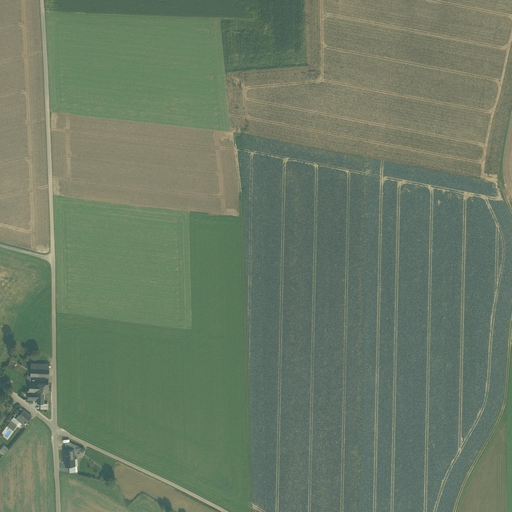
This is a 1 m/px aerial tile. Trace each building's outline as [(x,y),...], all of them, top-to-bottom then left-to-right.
[(30,376),(49,376),(49,368),(43,368),(34,368),(34,364),(31,363),(30,376)] [(22,394),(27,399),(28,392),(25,390),(26,389),(27,387),(22,384),(22,383),(17,389),(23,393),(22,394)] [(35,391),(38,391),(38,383),(30,383),(28,391),(35,391)] [(38,383),(38,391),(44,392),(48,392),(48,383),(38,383)] [(27,399),(27,400),(37,400),(37,403),(40,403),(43,403),(44,392),(38,391),(35,391),(28,391),(28,392),(27,399)] [(16,413),(20,416),(24,411),(20,407),(16,413)] [(21,426),(23,427),(32,417),(24,411),(20,416),(17,420),(20,422),(22,425),(21,426)] [(7,426),(13,431),(20,422),(17,420),(13,417),(7,426)] [(81,447),(70,443),(71,445),(73,445),(73,448),(80,451),(81,447)] [(0,451),(4,454),(9,448),(4,444),(0,449),(0,451)] [(73,448),(68,449),(68,446),(65,446),(65,449),(64,449),(65,461),(74,460),(73,448)]
